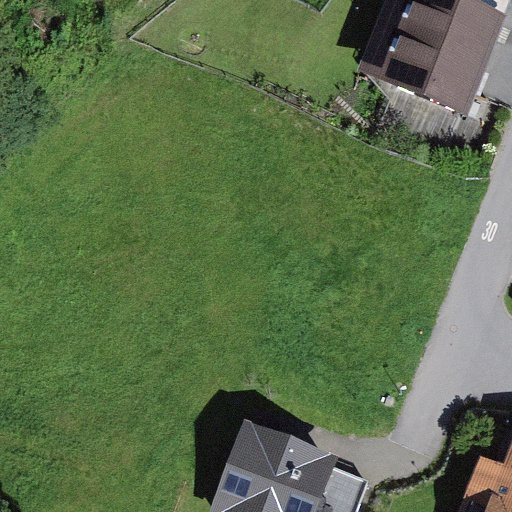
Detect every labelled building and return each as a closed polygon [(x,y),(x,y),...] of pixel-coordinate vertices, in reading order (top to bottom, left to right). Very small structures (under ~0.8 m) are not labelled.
[(465,0),(386,0),(357,72),(468,117),(508,17),(465,0)] [(511,0),(465,0),(508,17),(511,7),(511,0)] [(342,458),(248,420),(211,511),(320,511),(337,470),(342,458)] [(511,511),(511,437),(501,467),(476,457),(455,511),(511,511)] [(355,511),(367,482),(337,470),(320,511),(355,511)]
